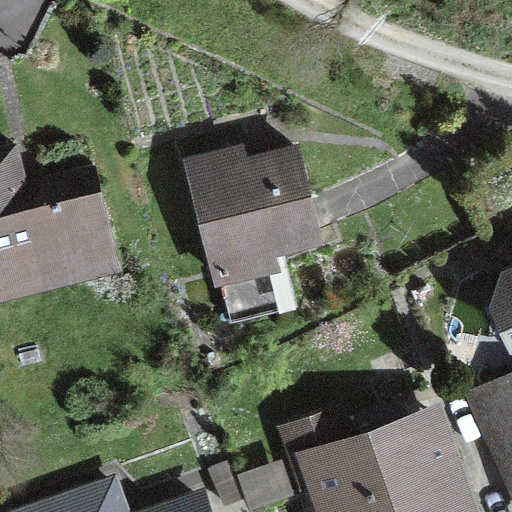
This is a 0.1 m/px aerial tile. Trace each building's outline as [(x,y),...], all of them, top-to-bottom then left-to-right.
[(295,136),(185,163),(211,263),(320,236),(295,136)] [(14,146),(0,149),(0,296),(123,266),(97,162),(23,180),(14,146)] [(511,270),(503,274),(494,306),(511,312),(511,270)] [(436,396),(298,448),(321,511),(437,511),(474,498),(436,396)] [(284,454),(247,462),(254,493),(291,485),(284,454)] [(122,469),(11,510),(11,511),(212,511),(202,485),(137,509),(122,469)]
